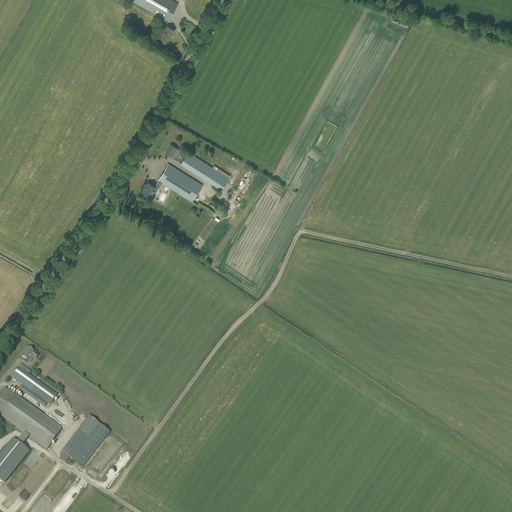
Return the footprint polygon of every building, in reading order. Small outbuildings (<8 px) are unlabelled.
[(130,0),(161,17),(166,20),(168,21),(178,4),(173,1),(171,0),(130,0)] [(167,26),(159,39),(167,43),(174,30),(167,26)] [(171,158),(176,148),(170,144),(164,153),(171,158)] [(230,177),(213,166),(212,168),(187,153),(180,164),(221,190),(230,177)] [(192,202),(202,186),(172,167),(168,164),(154,186),(148,182),(144,187),(141,192),(145,194),(148,196),(151,191),(154,193),(157,189),(158,189),(162,183),(192,202)] [(38,355),(34,352),(27,347),(24,351),(24,352),(21,356),(28,361),(32,355),(34,356),(33,357),(35,359),(38,355)] [(17,367),(10,377),(15,380),(22,385),(47,403),(50,405),(57,395),(28,375),(30,371),(21,364),(18,368),(17,367)] [(47,403),(22,385),(19,389),(44,408),(47,403)] [(48,449),(62,429),(4,387),(0,393),(0,414),(25,432),(30,436),(48,449)] [(63,453),(60,457),(66,462),(69,457),(72,460),(99,424),(89,416),(62,451),(63,453)] [(99,424),(72,460),(82,467),(109,432),(99,424)] [(25,432),(17,442),(22,446),(30,436),(25,432)] [(0,454),(0,480),(4,484),(29,452),(22,446),(17,442),(12,439),(0,454)] [(45,475),(51,467),(45,462),(39,470),(45,475)] [(113,479),(121,469),(116,465),(108,475),(113,479)]
